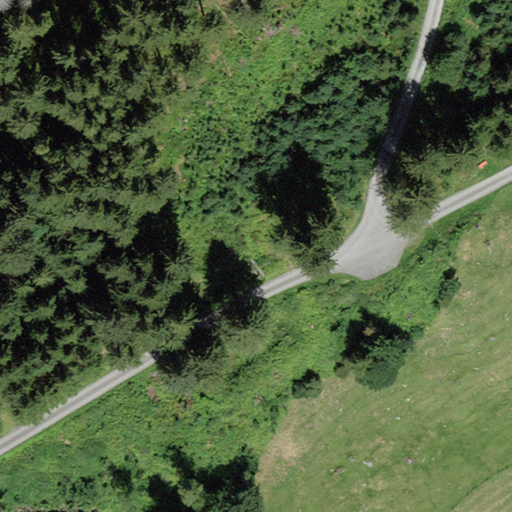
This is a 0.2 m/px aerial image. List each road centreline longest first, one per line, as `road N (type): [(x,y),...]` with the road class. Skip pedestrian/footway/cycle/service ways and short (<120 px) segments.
road 1 (track): [(0,453),(97,387),(511,170)]
road 2 (track): [(366,246),(436,0)]
